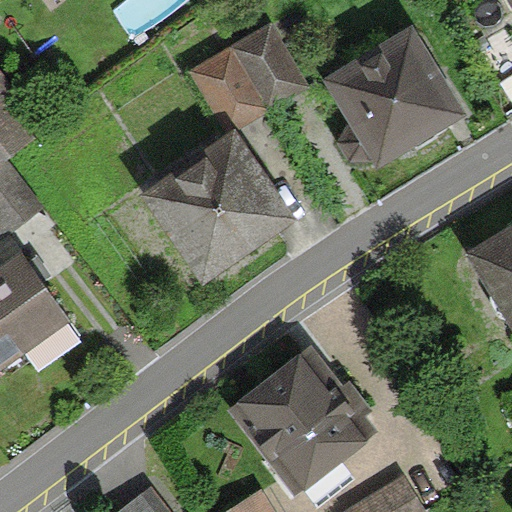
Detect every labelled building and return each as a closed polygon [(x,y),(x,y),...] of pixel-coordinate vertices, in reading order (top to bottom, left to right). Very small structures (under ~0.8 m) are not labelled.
[(46,0),(19,0),(29,13),(46,0)] [(292,230),(234,132),(302,92),(264,27),(184,75),(222,139),(129,194),(188,292),(292,230)] [(465,128),(413,36),(329,83),(381,175),(465,128)] [(0,66),(0,162),(8,158),(46,131),(0,66)] [(0,235),(42,206),(8,158),(0,162),(0,235)] [(511,214),(470,240),(511,309),(511,214)] [(0,373),(73,321),(37,269),(24,251),(0,267),(0,373)] [(310,334),(230,391),(294,481),(374,424),(310,334)] [(406,471),(349,504),(353,511),(424,511),(428,510),(406,471)] [(277,511),(261,485),(217,511),(277,511)] [(131,511),(173,511),(160,493),(131,511)]
